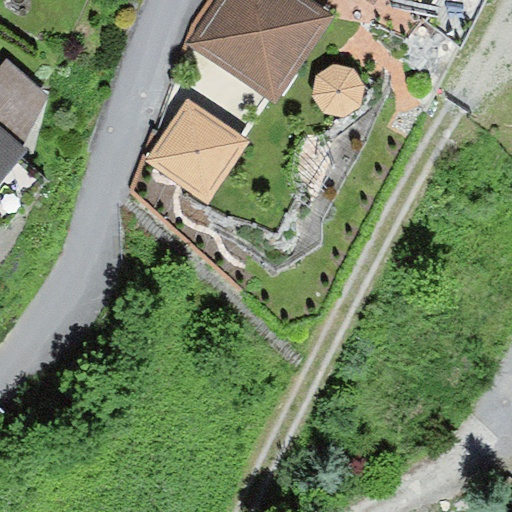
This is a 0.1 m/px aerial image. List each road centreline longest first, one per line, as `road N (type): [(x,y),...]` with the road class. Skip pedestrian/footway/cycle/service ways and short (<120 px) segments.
road 1 (track): [(254,511),(312,366),(501,0)]
road 2 (residential): [(0,394),(40,359),(88,270),(167,0)]
